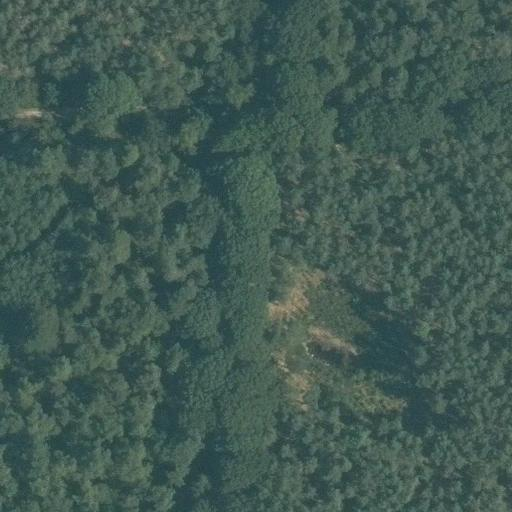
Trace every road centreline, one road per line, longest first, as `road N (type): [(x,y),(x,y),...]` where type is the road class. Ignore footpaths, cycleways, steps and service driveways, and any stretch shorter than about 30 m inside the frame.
road 1 (track): [(231,137),(213,511)]
road 2 (track): [(231,137),(384,127),(511,103)]
road 3 (track): [(0,143),(231,137)]
road 4 (track): [(280,0),(231,137)]
